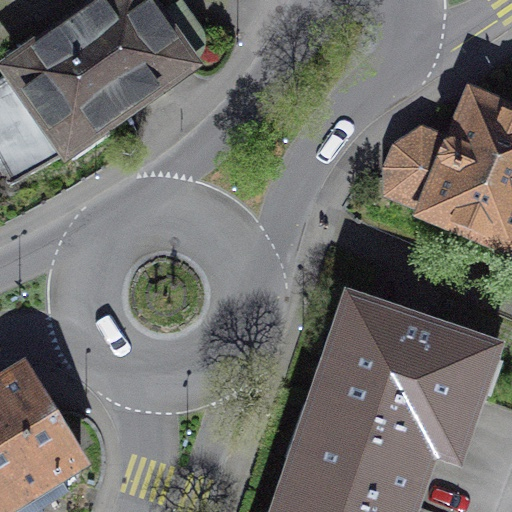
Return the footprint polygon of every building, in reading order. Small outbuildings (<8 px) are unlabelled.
[(143,0),(108,0),(7,73),(13,80),(0,88),(0,161),(12,184),(66,154),(72,160),(108,135),(104,126),(196,61),(205,48),(203,34),(187,12),(164,28),(143,0)] [(511,112),(465,93),(445,138),(421,131),(403,140),(386,151),(380,173),(384,199),(414,215),(409,226),(511,263),(511,112)] [(348,303),(313,405),(435,446),(460,455),(495,353),(348,303)] [(23,374),(0,387),(0,511),(21,511),(84,474),(23,374)] [(412,511),(435,446),(313,405),(276,511),(412,511)]
